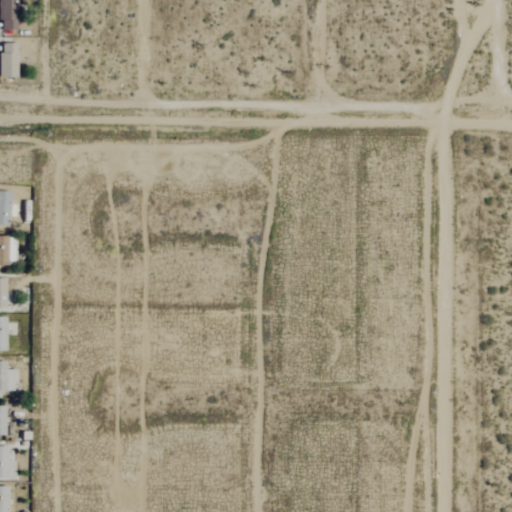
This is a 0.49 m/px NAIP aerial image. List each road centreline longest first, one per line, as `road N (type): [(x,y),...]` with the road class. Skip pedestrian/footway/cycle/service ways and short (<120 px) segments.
road 1 (track): [(511,126),(0,113)]
road 2 (track): [(268,511),(274,249)]
